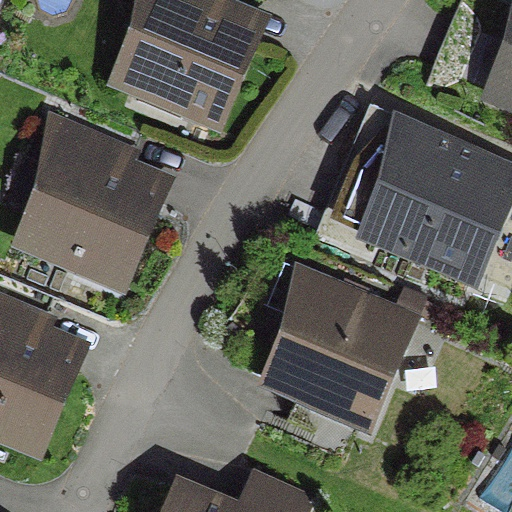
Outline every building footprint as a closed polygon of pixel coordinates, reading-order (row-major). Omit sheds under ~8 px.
[(210,26),(221,0),(158,0),(123,84),(210,121),(244,40),(210,26)] [(511,58),(495,98),(511,104),(511,58)] [(371,234),(371,236),(467,277),(501,196),(477,186),(488,160),(373,112),(348,146),(339,166),(349,170),(329,216),(371,234)] [(129,152),(75,129),(26,245),(114,282),(148,201),(114,187),(129,152)] [(306,305),(272,386),(361,423),(395,342),(361,327),(371,302),(330,284),(319,310),(306,305)] [(30,353),(45,318),(0,299),(0,435),(30,449),(65,368),(30,353)] [(251,476),(239,503),(260,511),(300,511),(306,499),(251,476)] [(208,511),(181,500),(175,511),(208,511)]
